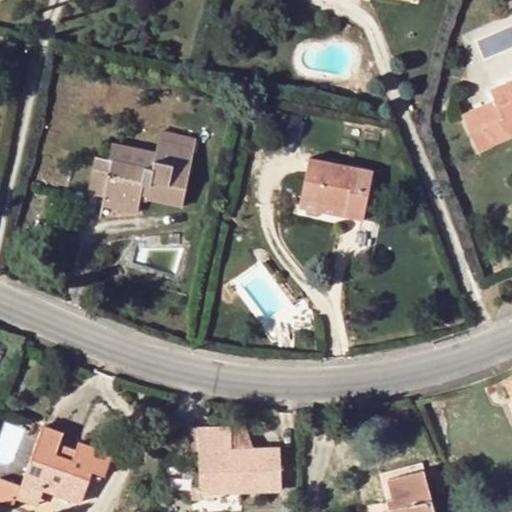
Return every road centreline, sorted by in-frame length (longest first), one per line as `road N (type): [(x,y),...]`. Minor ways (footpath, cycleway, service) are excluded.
road 1 (residential): [(511,338),(411,374),(257,387),(121,357),(0,304)]
road 2 (unknown): [(488,348),(367,21)]
